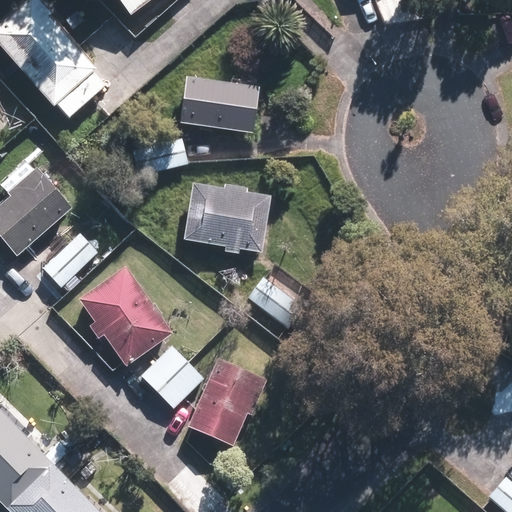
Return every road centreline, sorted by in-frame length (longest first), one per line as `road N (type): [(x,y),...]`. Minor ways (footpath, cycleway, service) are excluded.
road 1 (residential): [(423,172),(430,321),(399,388),(361,441),(290,511)]
road 2 (residential): [(423,172),(394,166),(374,144),(379,97),(391,85),(423,78),(439,82),(461,106)]
